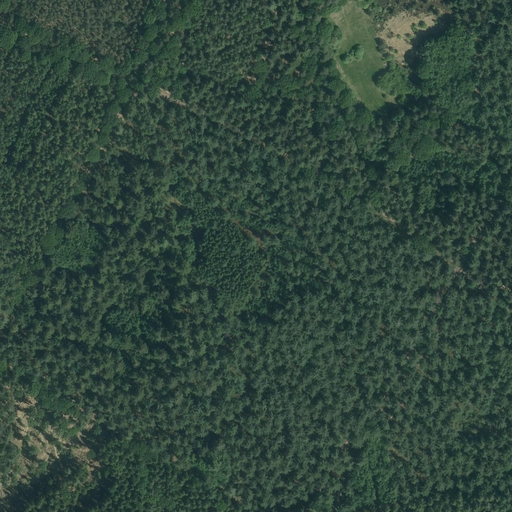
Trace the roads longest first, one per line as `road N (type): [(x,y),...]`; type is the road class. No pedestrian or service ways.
road 1 (track): [(395,380),(338,371),(213,280),(198,289),(235,471),(257,511)]
road 2 (track): [(128,76),(336,180),(459,264)]
road 3 (track): [(325,0),(330,59),(372,114),(388,121),(427,94),(511,148)]
road 4 (track): [(128,76),(0,322)]
road 5 (track): [(75,511),(53,434),(69,403),(0,361)]
road 6 (track): [(395,380),(332,511)]
road 7 (track): [(128,76),(0,21)]
road 8 (track): [(459,264),(395,380)]
